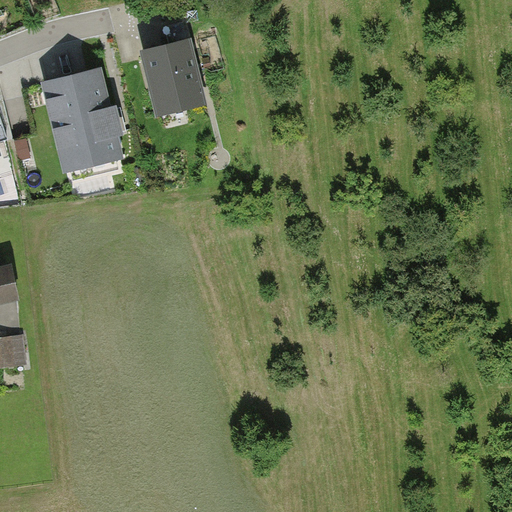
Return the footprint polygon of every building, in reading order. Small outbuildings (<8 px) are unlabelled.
[(124,33),(129,56),(148,52),(144,29),(124,33)] [(187,42),(141,54),(157,117),(204,105),(187,42)] [(97,71),(50,83),(74,181),(121,170),(97,71)] [(13,139),(25,139),(23,98),(11,98),(13,139)] [(1,241),(0,241),(0,304),(32,299),(26,266),(6,269),(1,241)] [(0,368),(27,365),(22,337),(0,339),(0,368)]
